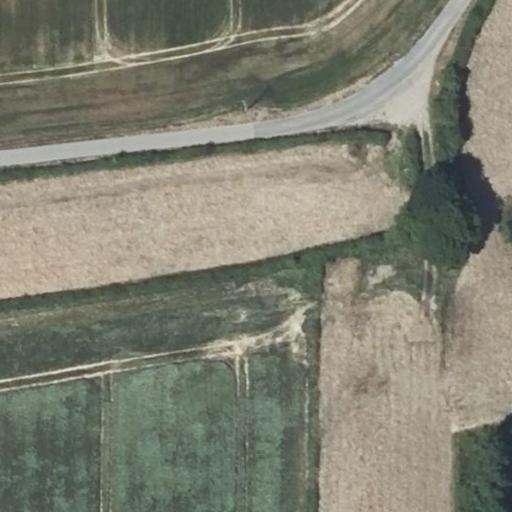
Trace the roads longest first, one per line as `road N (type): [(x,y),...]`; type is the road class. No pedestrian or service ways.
road 1 (unclassified): [(453,0),(395,67),(348,100),(291,122),(0,158)]
road 2 (track): [(395,67),(419,161),(444,511)]
